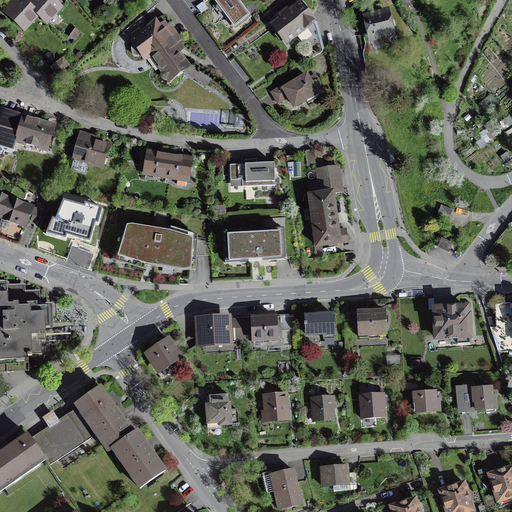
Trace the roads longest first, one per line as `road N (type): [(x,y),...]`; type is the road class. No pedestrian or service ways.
road 1 (residential): [(200,473),(272,456),(511,437)]
road 2 (residential): [(383,265),(365,287),(189,301),(134,332)]
road 3 (residential): [(29,99),(114,128),(207,144),(276,143)]
road 4 (residential): [(511,177),(470,176),(447,137),(455,97),(502,0)]
road 5 (residential): [(276,143),(172,0)]
road 6 (residential): [(134,332),(90,288),(0,256)]
road 7 (residential): [(110,348),(200,473)]
road 8 (residential): [(331,0),(362,133)]
road 9 (residential): [(110,348),(0,425)]
road 10 (residential): [(362,133),(383,265)]
